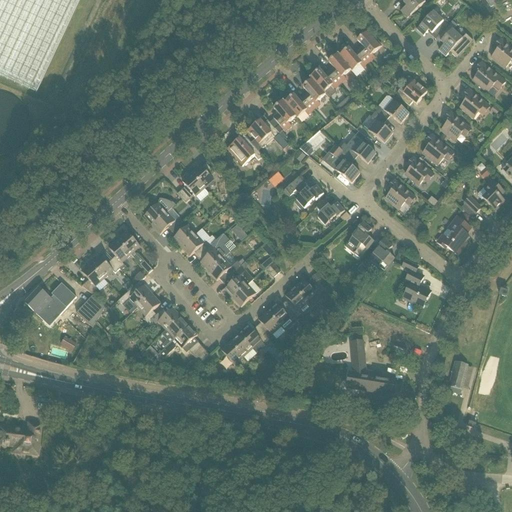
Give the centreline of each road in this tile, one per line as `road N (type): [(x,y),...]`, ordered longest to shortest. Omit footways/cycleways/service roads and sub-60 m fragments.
road 1 (secondary): [(394,475),(324,430),(34,375)]
road 2 (secondary): [(115,203),(242,87),(355,0)]
road 3 (residential): [(418,456),(427,361),(463,286)]
road 4 (secondary): [(5,300),(115,203)]
road 5 (residential): [(359,201),(445,88)]
road 6 (residential): [(463,286),(359,201)]
road 7 (residential): [(165,259),(165,284),(214,340),(235,325)]
road 8 (residential): [(445,88),(363,0)]
